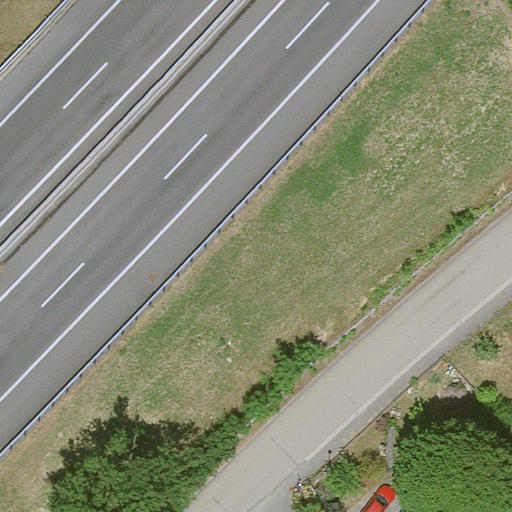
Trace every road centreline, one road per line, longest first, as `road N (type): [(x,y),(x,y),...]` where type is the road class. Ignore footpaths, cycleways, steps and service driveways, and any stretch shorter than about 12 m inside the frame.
road 1 (motorway): [(0,352),(333,0)]
road 2 (unclassified): [(511,244),(211,511)]
road 3 (motorway): [(166,0),(0,172)]
